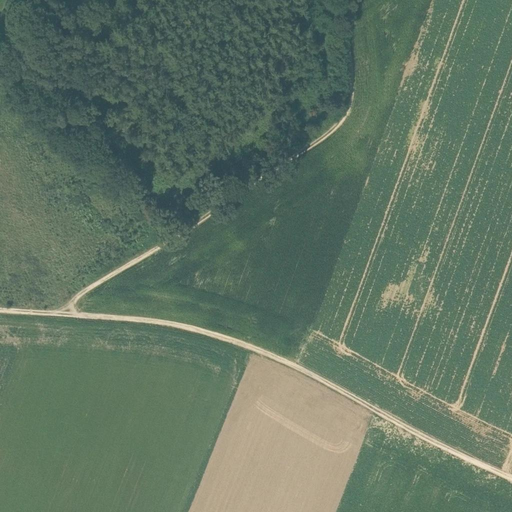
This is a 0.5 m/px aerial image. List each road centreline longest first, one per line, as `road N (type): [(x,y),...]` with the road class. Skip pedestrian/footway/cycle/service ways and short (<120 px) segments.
road 1 (track): [(61,314),(170,325),(248,347),(511,478)]
road 2 (track): [(61,314),(335,127),(350,96),(339,0)]
